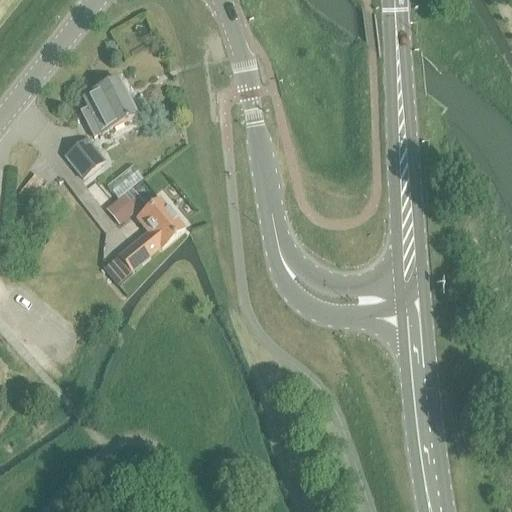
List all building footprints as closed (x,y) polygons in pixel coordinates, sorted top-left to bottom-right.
[(136,121),(127,102),(117,83),(82,100),(88,111),(80,115),(95,143),(136,121)] [(105,165),(88,142),(65,160),(83,183),(105,165)] [(108,210),(122,229),(148,209),(133,189),(145,180),(135,167),(109,186),(120,201),(108,210)] [(29,206),(47,186),(36,176),(19,196),(29,206)] [(146,237),(118,260),(132,277),(161,252),(162,253),(185,234),(160,204),(157,207),(135,225),(146,237)]
